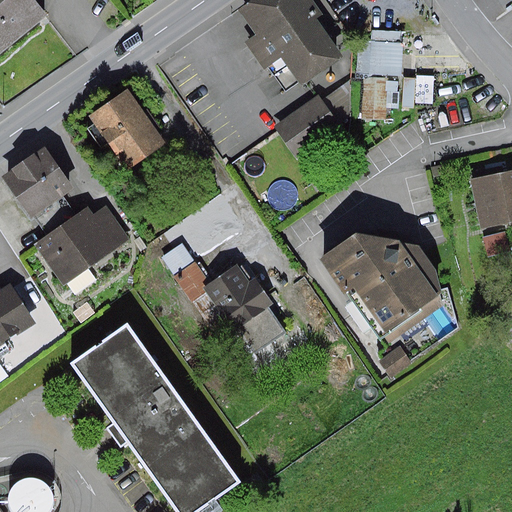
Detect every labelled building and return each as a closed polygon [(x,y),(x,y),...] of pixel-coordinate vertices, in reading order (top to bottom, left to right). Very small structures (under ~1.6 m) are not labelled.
[(48,0),(0,0),(0,74),(66,23),(48,0)] [(332,0),(271,0),(256,12),(275,38),(264,47),(284,75),(304,61),(322,85),(358,59),(330,22),(342,13),(332,0)] [(361,65),(406,68),(408,29),(364,26),(361,65)] [(370,71),(366,111),(390,113),(394,73),(370,71)] [(149,94),(108,122),(146,178),(187,150),(149,94)] [(330,98),(286,128),(310,162),(353,132),(330,98)] [(62,145),(16,175),(45,219),(90,189),(62,145)] [(511,172),(473,179),(480,228),(511,222),(511,172)] [(111,202),(50,246),(80,286),(141,242),(111,202)] [(359,237),(323,258),(379,340),(443,294),(413,244),(359,237)] [(263,288),(248,267),(223,285),(195,246),(161,271),(223,356),(290,308),(271,282),(263,288)] [(20,285),(0,297),(0,358),(48,326),(20,285)] [(225,511),(266,484),(155,327),(94,370),(195,511),(225,511)] [(410,342),(383,360),(396,380),(423,362),(410,342)] [(57,511),(69,504),(38,460),(5,484),(21,507),(14,511),(57,511)]
